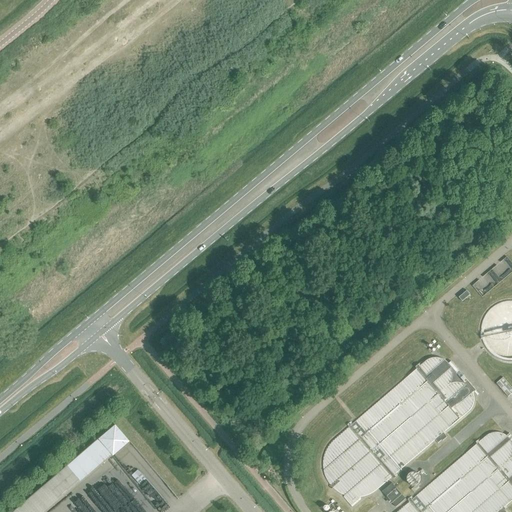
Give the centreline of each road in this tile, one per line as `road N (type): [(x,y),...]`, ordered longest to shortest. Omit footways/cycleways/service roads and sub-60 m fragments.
road 1 (secondary): [(100,333),(455,38),(487,16),(511,14)]
road 2 (secondary): [(471,0),(90,320)]
road 3 (unclassified): [(153,394),(254,511)]
road 4 (secondary): [(0,412),(100,333)]
road 5 (secondary): [(90,320),(0,400)]
